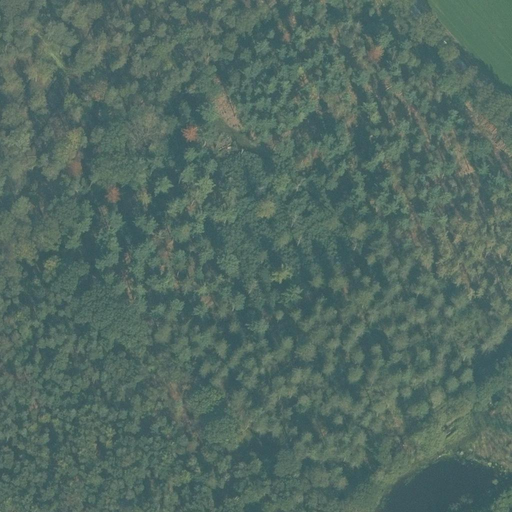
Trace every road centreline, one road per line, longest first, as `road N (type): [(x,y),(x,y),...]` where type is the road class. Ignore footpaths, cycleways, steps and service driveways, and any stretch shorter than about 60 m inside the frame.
road 1 (track): [(281,0),(181,97),(46,242),(44,254),(329,511)]
road 2 (unclassified): [(511,124),(404,0)]
